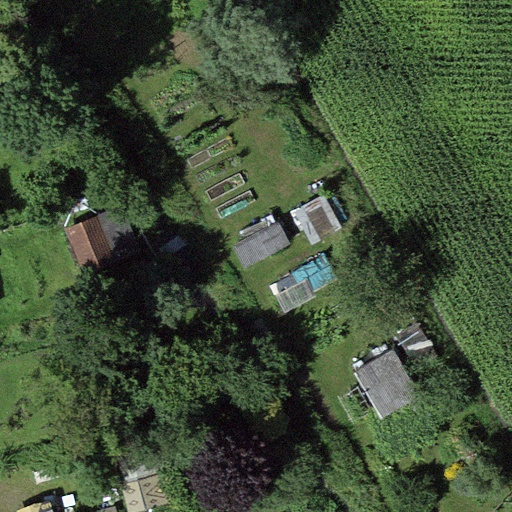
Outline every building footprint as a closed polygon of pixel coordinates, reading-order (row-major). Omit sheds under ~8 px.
[(1,66),(0,66),(0,105),(11,103),(1,66)] [(334,193),(304,208),(323,245),(353,229),(334,193)] [(109,213),(74,225),(93,277),(127,266),(109,213)] [(289,218),(245,242),(258,265),(302,241),(289,218)] [(403,346),(364,369),(393,416),(432,393),(403,346)]
